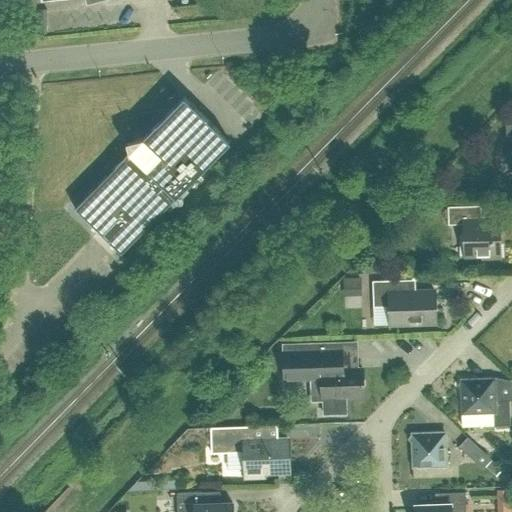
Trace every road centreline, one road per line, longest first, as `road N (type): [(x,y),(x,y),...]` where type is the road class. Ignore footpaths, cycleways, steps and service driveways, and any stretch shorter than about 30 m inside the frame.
road 1 (unclassified): [(321,0),(310,27),(266,43),(0,69)]
road 2 (residential): [(381,419),(511,285)]
road 3 (residential): [(290,511),(381,419)]
